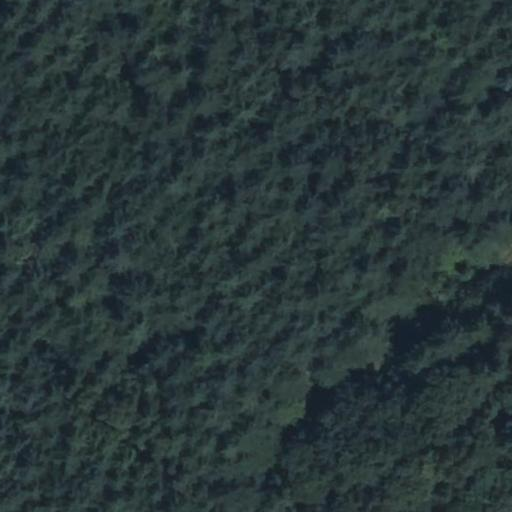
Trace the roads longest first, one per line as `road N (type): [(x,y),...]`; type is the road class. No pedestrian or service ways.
road 1 (track): [(242,511),(308,398),(385,337),(484,280),(511,248)]
road 2 (track): [(350,364),(442,402),(511,403)]
